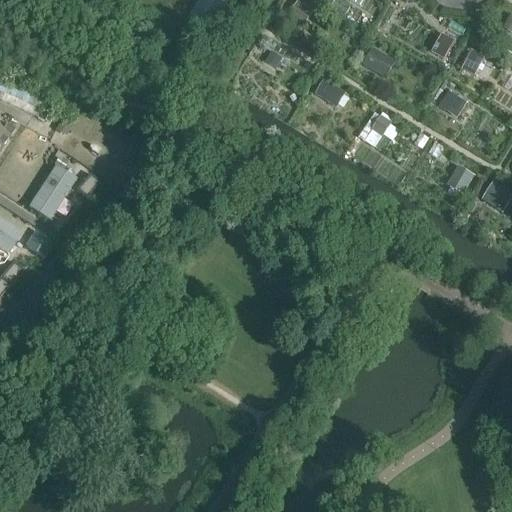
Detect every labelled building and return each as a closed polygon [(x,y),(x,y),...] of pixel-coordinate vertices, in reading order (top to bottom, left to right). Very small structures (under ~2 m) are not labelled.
[(0,77),(0,100),(39,119),(48,100),(0,77)] [(342,88),(323,79),(316,95),(334,104),(342,88)] [(0,132),(0,154),(15,131),(7,125),(2,134),(0,132)] [(59,154),(54,162),(64,168),(69,160),(59,154)] [(78,184),(57,171),(33,214),(54,226),(78,184)] [(100,184),(90,176),(77,192),(87,200),(100,184)] [(507,215),(511,204),(511,189),(498,182),(486,204),(507,215)] [(0,222),(0,250),(3,247),(17,257),(27,241),(0,222)] [(55,244),(35,231),(25,247),(45,260),(55,244)] [(14,265),(1,280),(10,288),(23,272),(14,265)] [(0,299),(10,288),(1,280),(0,280),(0,299)]
